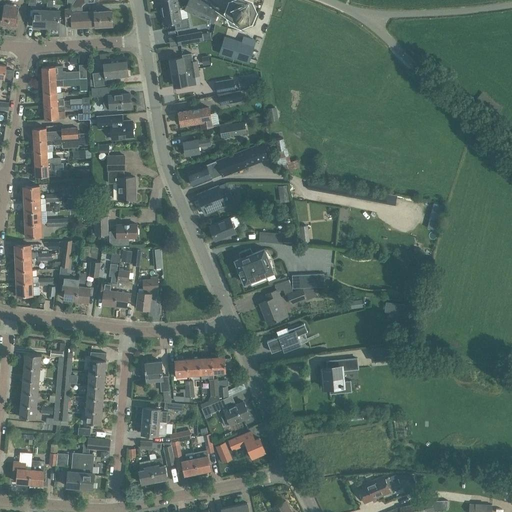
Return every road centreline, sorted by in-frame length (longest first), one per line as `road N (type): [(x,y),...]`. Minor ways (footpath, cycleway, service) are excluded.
road 1 (tertiary): [(233,325),(165,167),(143,41)]
road 2 (unclassified): [(511,144),(364,17)]
road 3 (residential): [(297,472),(113,509)]
road 4 (residential): [(113,509),(126,330)]
road 5 (tertiary): [(297,472),(233,325)]
road 6 (unclassified): [(364,17),(511,6)]
road 7 (residential): [(5,181),(26,49)]
